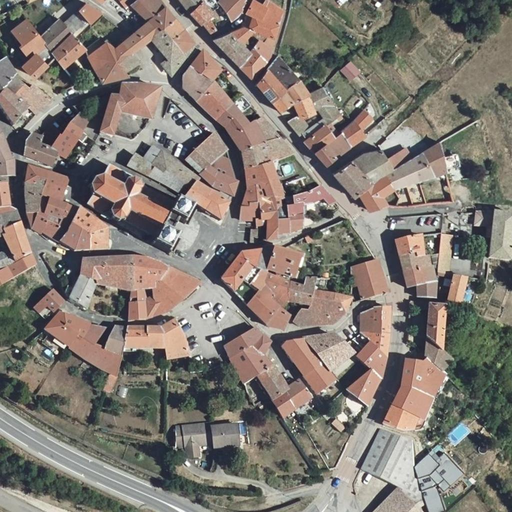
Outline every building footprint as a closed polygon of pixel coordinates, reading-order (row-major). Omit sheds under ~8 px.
[(129,6),(138,17),(142,21),(152,34),(171,19),(156,0),(114,0),(116,2),(122,9),(123,11),(129,6)] [(174,0),(183,11),(196,1),(194,0),(174,0)] [(209,0),(197,0),(207,11),(214,6),(212,3),(210,0),(209,0)] [(236,10),(240,12),(244,0),(209,0),(210,0),(212,3),(213,2),(222,11),(227,20),(234,17),(236,10)] [(256,3),(251,0),(244,0),(240,12),(243,14),(248,16),(252,10),(273,22),(277,7),(264,0),(259,0),(258,3),(256,3)] [(195,24),(196,23),(206,16),(208,15),(196,1),(183,11),(195,24)] [(95,13),(81,3),(73,10),(82,20),(85,23),(95,13)] [(67,33),(82,20),(73,10),(58,23),(55,20),(35,37),(47,53),(67,33)] [(246,31),(249,26),(263,34),(269,38),(273,22),(252,10),(248,16),(243,14),(238,27),(246,31)] [(204,32),(212,28),(206,16),(196,23),(204,32)] [(179,29),(171,19),(152,34),(146,40),(162,59),(155,66),(165,76),(180,54),(168,39),(179,29)] [(67,33),(70,36),(85,23),(82,20),(67,33)] [(22,21),(8,32),(17,44),(27,58),(19,65),(29,77),(51,59),(47,53),(35,37),(22,21)] [(133,29),(132,30),(142,43),(146,40),(152,34),(142,21),(136,26),(134,24),(131,27),(133,29)] [(223,31),(224,34),(208,40),(243,78),(266,49),(257,42),(263,34),(249,26),(246,31),(238,27),(228,32),(227,30),(223,31)] [(187,39),(179,29),(168,39),(180,54),(187,44),(188,42),(187,40),(187,39)] [(136,48),(142,43),(132,30),(127,34),(136,48)] [(83,50),(74,40),(70,36),(67,33),(47,53),(51,59),(61,69),(81,51),(83,50)] [(128,54),(136,48),(127,34),(125,36),(122,33),(114,40),(116,43),(127,55),(128,54)] [(266,49),(269,38),(263,34),(257,42),(266,49)] [(104,41),(94,49),(84,57),(91,69),(110,56),(115,66),(127,55),(116,43),(110,48),(104,41)] [(84,57),(94,49),(90,44),(83,50),(81,51),(84,57)] [(208,81),(209,80),(216,73),(197,51),(187,65),(208,81)] [(134,61),(128,54),(127,55),(115,66),(119,74),(134,61)] [(250,84),(266,103),(295,78),(271,54),(250,84)] [(98,83),(122,79),(119,74),(115,66),(110,56),(91,69),(98,83)] [(0,62),(0,90),(10,78),(12,76),(10,73),(2,61),(0,62)] [(140,67),(134,61),(119,74),(122,79),(143,77),(148,73),(144,65),(140,67)] [(178,88),(192,100),(208,81),(187,65),(179,76),(179,86),(178,88)] [(24,84),(20,87),(10,78),(0,90),(0,111),(10,125),(24,109),(31,116),(44,102),(24,84)] [(288,105),(305,94),(295,78),(266,103),(275,113),(288,105)] [(212,120),(229,103),(209,80),(208,81),(192,100),(212,120)] [(288,105),(293,114),(312,103),(320,113),(315,118),(321,125),(335,113),(326,102),(317,86),(305,94),(288,105)] [(95,136),(107,139),(115,118),(143,122),(153,89),(116,87),(107,91),(93,136),(95,136)] [(248,119),(244,122),(229,103),(212,120),(221,127),(236,148),(236,149),(258,142),(249,123),(251,121),(248,119)] [(359,108),(348,121),(354,129),(367,117),(359,108)] [(309,112),(298,120),(304,128),(315,118),(309,112)] [(272,137),(255,118),(251,121),(249,123),(258,142),(272,137)] [(299,141),(309,152),(329,136),(321,125),(315,118),(304,128),(298,133),(302,137),(299,141)] [(72,119),(65,128),(74,134),(81,125),(72,119)] [(295,135),(298,133),(304,128),(298,120),(288,128),(295,135)] [(346,145),(358,135),(354,129),(348,121),(335,131),(346,145)] [(44,128),(43,129),(58,139),(59,137),(44,128)] [(58,139),(56,142),(67,149),(77,136),(74,134),(65,128),(59,137),(58,139)] [(34,141),(32,146),(46,152),(54,140),(42,129),(34,140),(34,141)] [(56,142),(58,139),(43,129),(42,129),(54,140),(56,142)] [(335,131),(329,136),(309,152),(321,166),(346,145),(335,131)] [(181,157),(195,172),(221,153),(208,133),(181,157)] [(19,158),(26,161),(32,146),(34,141),(34,140),(24,136),(20,139),(19,158)] [(239,168),(264,160),(286,153),(272,137),(258,142),(236,149),(239,168)] [(56,142),(54,140),(46,152),(52,154),(51,157),(61,161),(67,149),(56,142)] [(414,180),(442,170),(435,141),(413,154),(408,157),(403,160),(414,180)] [(32,146),(26,161),(47,168),(51,157),(52,154),(46,152),(32,146)] [(160,191),(177,201),(190,184),(191,181),(143,146),(134,158),(126,154),(118,168),(160,191)] [(386,159),(385,158),(380,149),(360,152),(377,176),(382,173),(391,168),(386,159)] [(403,149),(386,159),(391,168),(403,160),(408,157),(403,149)] [(367,182),(377,176),(360,152),(350,159),(367,182)] [(227,182),(221,153),(195,172),(191,175),(195,179),(225,197),(230,184),(227,182)] [(177,161),(191,175),(195,172),(181,157),(177,161)] [(349,198),(355,192),(367,182),(350,159),(333,170),(333,169),(332,169),(331,169),(330,169),(329,171),(329,172),(328,174),(349,198)] [(253,221),(258,221),(258,225),(259,242),(271,241),(271,237),(282,233),(281,220),(270,219),(269,206),(276,205),(275,197),(277,196),(272,182),(275,181),(274,178),(271,179),(264,160),(239,168),(242,191),(234,206),(243,206),(243,203),(252,202),(253,221)] [(391,168),(382,173),(392,188),(414,180),(403,160),(391,168)] [(23,175),(20,175),(19,186),(20,213),(26,228),(37,237),(38,235),(44,223),(54,227),(62,208),(36,199),(37,197),(43,174),(23,168),(23,175)] [(147,244),(162,252),(163,251),(162,250),(166,244),(167,243),(168,243),(168,242),(166,241),(166,242),(163,241),(165,235),(164,234),(171,221),(173,222),(174,220),(175,221),(176,221),(176,222),(178,223),(179,222),(179,221),(178,221),(183,211),(184,211),(185,210),(184,209),(182,209),(171,203),(171,201),(170,201),(169,200),(168,201),(168,203),(166,207),(159,202),(159,201),(158,200),(157,201),(151,198),(151,197),(151,196),(150,196),(148,197),(132,187),(133,184),(122,178),(122,177),(114,173),(113,175),(102,168),(97,177),(87,178),(87,176),(85,176),(86,179),(82,187),(80,187),(80,188),(82,189),(86,198),(81,206),(93,213),(92,215),(102,220),(106,222),(106,221),(107,221),(108,221),(112,224),(113,225),(115,225),(116,225),(118,225),(118,224),(119,224),(126,228),(126,230),(127,230),(128,230),(128,229),(135,232),(134,234),(135,235),(136,233),(143,237),(142,238),(143,239),(144,238),(148,240),(147,242),(146,242),(145,244),(147,244)] [(377,176),(367,182),(355,192),(365,212),(381,207),(377,196),(384,193),(390,189),(392,188),(382,173),(377,176)] [(63,181),(43,174),(37,197),(55,202),(63,181)] [(221,205),(190,184),(177,201),(191,209),(211,222),(214,217),(221,205)] [(289,205),(281,206),(282,216),(296,215),(296,219),(297,219),(299,218),(300,216),(300,215),(300,214),(300,207),(307,205),(307,201),(318,197),(321,201),(324,203),(326,203),(329,202),(313,184),(303,190),(288,195),(289,205)] [(0,231),(15,226),(10,211),(2,207),(0,195),(0,231)] [(232,220),(250,221),(253,221),(252,202),(243,203),(243,206),(234,206),(234,212),(233,217),(232,220)] [(281,205),(276,205),(269,206),(270,219),(281,220),(282,233),(287,233),(287,230),(296,228),(296,219),(296,215),(282,216),(281,206),(281,205)] [(74,212),(62,208),(54,227),(48,240),(55,244),(74,212)] [(55,244),(68,252),(102,250),(102,231),(75,211),(74,212),(55,244)] [(480,239),(487,239),(484,259),(489,260),(506,262),(511,216),(511,213),(503,212),(493,212),(483,212),(473,213),(472,213),(471,225),(481,226),(480,239)] [(38,235),(48,240),(54,227),(44,223),(38,235)] [(0,231),(0,245),(2,252),(0,253),(0,267),(4,266),(24,256),(15,226),(0,231)] [(435,255),(435,262),(446,264),(449,237),(442,236),(437,235),(435,252),(435,255)] [(413,248),(418,247),(417,236),(411,237),(392,241),(395,257),(413,253),(413,248)] [(425,256),(423,247),(418,247),(413,248),(413,253),(414,257),(425,256)] [(268,250),(267,254),(255,251),(245,271),(258,276),(260,271),(286,279),(294,259),(270,251),(268,250)] [(234,254),(230,259),(245,271),(255,251),(234,254)] [(428,267),(426,266),(425,256),(414,257),(413,253),(395,257),(399,274),(429,270),(428,267)] [(4,266),(11,275),(27,266),(24,256),(4,266)] [(77,261),(74,278),(87,282),(92,289),(124,295),(129,259),(105,259),(81,261),(77,261)] [(129,259),(124,295),(121,318),(120,321),(140,320),(139,302),(137,292),(146,290),(149,290),(161,272),(158,268),(133,259),(129,259)] [(256,283),(258,276),(245,271),(230,259),(214,280),(249,317),(263,301),(264,296),(257,290),(256,288),(255,286),(256,284),(256,283)] [(346,279),(346,283),(350,283),(354,300),(381,293),(373,261),(345,268),(346,279)] [(444,276),(446,264),(435,262),(434,267),(434,274),(444,276)] [(149,290),(146,290),(150,298),(139,302),(140,320),(150,315),(157,314),(163,309),(178,296),(190,286),(163,270),(161,272),(149,290)] [(430,283),(429,270),(399,274),(402,290),(413,287),(413,297),(432,298),(433,288),(433,283),(430,283)] [(264,296),(263,301),(273,310),(276,313),(282,300),(285,292),(282,291),(284,284),(282,284),(270,280),(258,276),(256,283),(256,284),(255,286),(256,288),(257,290),(264,296)] [(447,291),(438,289),(437,293),(446,296),(444,301),(457,305),(463,280),(449,277),(447,291)] [(79,312),(92,289),(87,282),(74,278),(62,299),(79,312)] [(308,292),(312,293),(313,289),(310,288),(312,280),(300,280),(297,289),(293,303),(292,305),(303,308),(308,292)] [(282,300),(293,303),(297,289),(284,284),(282,291),(285,292),(282,300)] [(46,290),(25,309),(31,316),(39,309),(45,315),(56,303),(46,290)] [(342,311),(324,307),(327,295),(312,293),(308,292),(303,308),(302,313),(295,312),(288,323),(296,329),(327,326),(342,314),(342,311)] [(342,311),(346,299),(327,295),(324,307),(342,311)] [(249,317),(260,328),(273,310),(263,301),(249,317)] [(450,363),(447,361),(441,354),(445,308),(425,306),(425,304),(405,302),(404,309),(424,311),(420,354),(420,358),(422,360),(442,380),(460,396),(465,389),(445,369),(450,363)] [(354,318),(354,334),(364,344),(380,359),(381,356),(384,309),(378,310),(372,310),(369,310),(355,315),(354,318)] [(283,319),(276,313),(273,310),(260,328),(277,332),(283,319)] [(61,353),(69,339),(75,342),(84,326),(77,324),(58,317),(58,316),(58,315),(57,314),(56,314),(55,315),(53,315),(52,315),(32,336),(58,352),(61,353)] [(159,351),(159,364),(181,362),(181,358),(165,323),(156,330),(119,329),(119,334),(115,351),(159,351)] [(98,329),(84,326),(75,342),(88,348),(98,329)] [(242,351),(255,336),(248,329),(217,347),(223,362),(242,351)] [(96,352),(96,354),(113,360),(115,351),(119,334),(105,331),(96,352)] [(223,362),(236,386),(265,367),(256,357),(264,345),(255,336),(242,351),(223,362)] [(316,365),(325,375),(347,356),(327,337),(297,341),(316,365)] [(96,352),(88,348),(75,342),(69,339),(61,353),(75,362),(90,370),(103,377),(109,380),(110,375),(113,360),(96,354),(96,352)] [(374,382),(380,359),(364,344),(351,360),(364,372),(374,382)] [(438,381),(440,383),(442,380),(422,360),(417,364),(400,362),(395,389),(415,395),(429,400),(438,381)] [(276,381),(265,367),(236,386),(249,409),(262,400),(275,422),(289,413),(278,394),(282,391),(281,389),(276,381)] [(360,409),(374,382),(364,372),(339,392),(360,409)] [(282,391),(278,394),(289,413),(305,401),(291,383),(281,389),(282,391)] [(387,407),(404,414),(415,395),(395,389),(387,407)] [(415,430),(419,421),(429,400),(415,395),(404,414),(387,407),(378,424),(395,431),(415,430)] [(334,433),(338,428),(328,420),(324,425),(334,433)] [(202,427),(175,428),(176,449),(177,462),(188,461),(188,454),(185,453),(185,449),(187,449),(204,449),(202,431),(202,427)] [(168,449),(176,449),(175,428),(167,429),(168,449)] [(204,449),(204,452),(229,450),(227,430),(202,431),(204,449)] [(407,470),(406,444),(375,431),(355,471),(391,489),(368,511),(415,511),(408,505),(416,497),(409,473),(407,470)]
